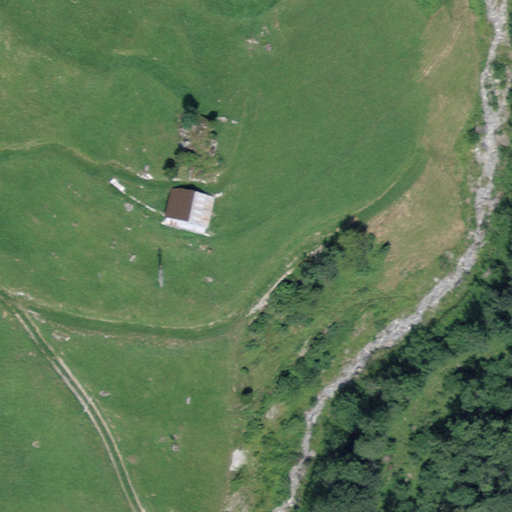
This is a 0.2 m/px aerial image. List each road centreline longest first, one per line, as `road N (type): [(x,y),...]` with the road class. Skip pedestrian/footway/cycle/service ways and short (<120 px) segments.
road 1 (track): [(14,306),(210,331),(238,317),(291,254),(392,191),(421,158)]
road 2 (track): [(0,155),(48,146),(103,173),(207,189),(224,181),(237,157),(252,96)]
road 3 (track): [(139,511),(69,375),(0,293)]
road 4 (track): [(119,173),(122,61),(148,64),(195,101)]
